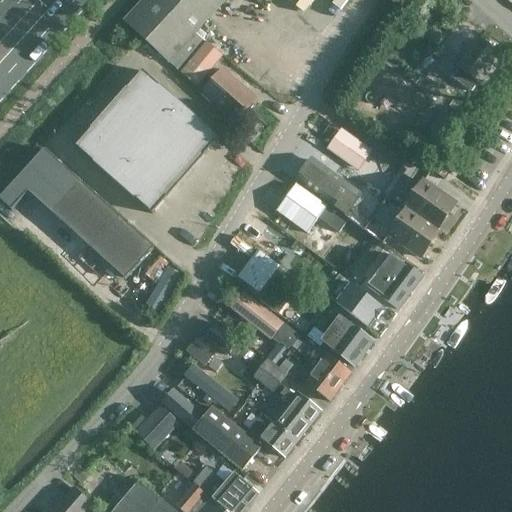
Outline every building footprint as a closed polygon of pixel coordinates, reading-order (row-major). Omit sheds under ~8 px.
[(142,0),(122,22),(177,73),(174,76),(194,93),(226,59),(198,33),(228,0),(142,0)] [(478,40),(457,69),(458,71),(450,80),(447,77),(444,81),(439,77),(432,86),(437,90),(436,91),(459,109),(479,85),(500,56),(478,40)] [(256,99),(224,70),(202,94),(235,124),(246,111),(250,111),(254,106),(254,102),(256,99)] [(158,215),(224,138),(147,72),(81,148),(158,215)] [(328,147),(360,169),(375,149),(343,126),(328,147)] [(425,164),(435,149),(414,134),(403,149),(425,164)] [(44,150),(0,199),(0,200),(12,211),(28,193),(53,215),(123,280),(152,248),(81,183),(44,150)] [(440,161),(433,172),(446,181),(453,169),(440,161)] [(338,205),(350,189),(315,164),(303,180),(338,205)] [(456,204),(423,181),(405,208),(439,232),(440,231),(438,230),(456,204)] [(277,211),(276,213),(308,236),(328,209),(296,186),(277,211)] [(406,209),(388,235),(421,258),(439,232),(405,208),(404,208),(406,209)] [(263,251),(243,276),(281,306),(301,282),(263,251)] [(392,255),(367,287),(398,310),(411,293),(422,278),(421,277),(406,266),(392,255)] [(329,269),(313,292),(332,305),(344,314),(361,327),(378,304),(329,269)] [(243,292),(234,303),(248,314),(243,321),(271,342),(273,339),(283,326),(284,324),(243,292)] [(332,305),(326,312),(314,329),(306,339),(320,349),(323,344),(328,348),(328,349),(356,369),(375,343),(348,322),(347,324),(341,319),(344,314),(332,305)] [(227,357),(238,341),(215,324),(203,339),(227,357)] [(243,339),(248,332),(240,326),(235,332),(243,339)] [(317,350),(307,363),(341,388),(352,374),(324,352),(322,354),(317,350)] [(287,375),(278,369),(268,361),(267,360),(266,361),(262,358),(251,374),(255,377),(253,379),(274,394),(288,375),(287,375)] [(341,388),(307,363),(300,373),(308,379),(305,384),(330,403),(341,388)] [(279,416),(278,416),(273,424),(299,444),(323,412),(297,392),(295,396),(285,388),(270,409),(279,416)] [(212,408),(204,417),(174,390),(162,404),(192,432),(215,450),(221,455),(242,473),(262,448),(212,408)] [(160,408),(136,433),(155,450),(179,425),(160,408)] [(249,431),(285,460),(286,461),(299,444),(273,424),(261,415),(249,431)] [(212,465),(221,455),(215,450),(207,460),(212,465)] [(207,469),(193,484),(225,511),(245,511),(260,495),(234,473),(227,481),(217,473),(215,476),(207,469)] [(174,511),(171,509),(173,508),(150,489),(149,491),(139,482),(113,511),(174,511)] [(225,511),(193,484),(174,506),(181,511),(225,511)] [(82,511),(91,502),(74,487),(51,511),(82,511)]
